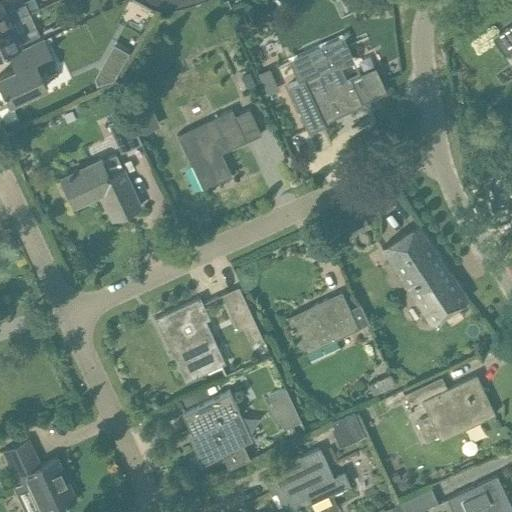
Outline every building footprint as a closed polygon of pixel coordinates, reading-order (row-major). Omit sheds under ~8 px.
[(0,0),(0,22),(27,10),(24,4),(6,12),(0,0)] [(37,7),(34,0),(26,0),(24,1),(28,11),(37,7)] [(0,52),(6,50),(20,44),(20,43),(39,35),(34,25),(16,34),(10,21),(29,13),(27,10),(0,22),(0,52)] [(273,12),(270,18),(275,20),(270,30),(285,37),(293,21),(273,12)] [(511,24),(494,37),(505,53),(511,48),(511,24)] [(0,84),(9,103),(27,95),(47,86),(41,72),(56,65),(43,39),(34,43),(26,46),(8,54),(8,55),(16,52),(22,64),(0,74),(0,84)] [(101,68),(95,79),(97,87),(114,81),(117,76),(130,54),(114,45),(101,68)] [(301,78),(286,85),(308,131),(324,123),(324,122),(323,121),(325,120),(339,113),(337,110),(340,109),(345,107),(347,111),(362,104),(361,101),(364,100),(386,90),(375,65),(345,79),(338,65),(343,63),(342,61),(336,50),(311,62),(310,62),(297,68),(301,78)] [(269,67),(257,72),(262,83),(274,78),(269,67)] [(249,71),(241,75),(247,87),(255,83),(249,71)] [(131,105),(143,132),(159,125),(147,98),(131,105)] [(246,140),(237,121),(230,106),(176,131),(193,170),(202,188),(231,174),(219,149),(224,146),(226,149),(246,140)] [(144,140),(129,111),(105,122),(120,152),(144,140)] [(140,206),(131,188),(115,154),(101,161),(100,159),(79,168),(60,177),(73,205),(100,192),(112,219),(140,206)] [(511,168),(485,175),(492,208),(511,203),(511,168)] [(370,227),(362,209),(337,220),(346,238),(370,227)] [(468,297),(468,296),(418,222),(382,247),(432,322),(468,297)] [(238,285),(221,293),(231,315),(248,308),(238,285)] [(286,317),(290,326),(303,352),(369,322),(360,303),(349,308),(341,291),(308,306),(310,310),(290,320),(288,316),(286,317)] [(175,360),(184,380),(224,362),(205,319),(210,317),(200,296),(155,317),(158,324),(162,322),(179,359),(175,360)] [(257,381),(277,376),(273,358),(236,366),(240,385),(257,381)] [(438,435),(440,439),(445,436),(463,428),(461,422),(492,408),(476,373),(438,391),(433,380),(441,376),(441,375),(403,393),(409,406),(421,400),(428,415),(416,420),(426,441),(438,435)] [(388,374),(368,384),(373,395),(394,385),(388,374)] [(283,387),(268,394),(272,402),(279,418),(283,426),(298,419),(283,387)] [(228,464),(247,454),(242,444),(249,441),(236,412),(239,410),(229,388),(200,402),(182,411),(192,432),(194,431),(198,441),(192,443),(202,464),(216,457),(216,459),(220,457),(218,454),(222,452),(228,464)] [(332,428),(339,445),(364,434),(353,410),(330,420),(334,427),(332,428)] [(28,438),(3,449),(9,463),(18,483),(27,479),(42,511),(45,511),(57,507),(75,499),(56,457),(40,464),(34,451),(28,438)] [(297,511),(301,509),(300,507),(349,484),(342,471),(332,475),(317,446),(306,451),(290,459),(294,467),(287,470),(286,467),(264,478),(271,493),(277,490),(286,511),(289,511),(296,509),(297,511)] [(446,497),(453,511),(511,511),(511,508),(496,474),(478,482),(446,497)] [(429,487),(398,502),(403,511),(413,511),(423,507),(436,502),(429,487)] [(401,511),(397,502),(382,509),(383,511),(401,511)]
